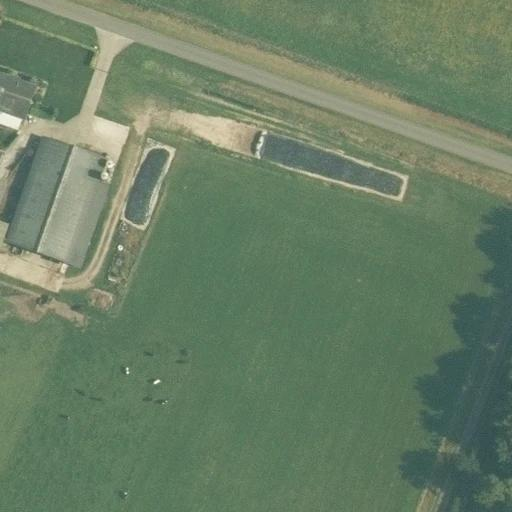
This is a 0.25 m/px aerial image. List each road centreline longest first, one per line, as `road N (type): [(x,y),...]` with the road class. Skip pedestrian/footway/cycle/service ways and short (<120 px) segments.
road 1 (unclassified): [(511,160),(49,0)]
road 2 (unclassified): [(444,511),(511,337)]
